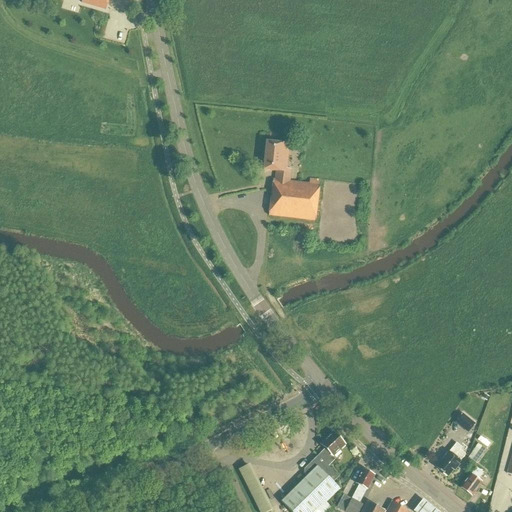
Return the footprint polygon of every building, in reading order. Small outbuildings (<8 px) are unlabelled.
[(82,0),(81,3),(106,11),(108,0),(82,0)] [(265,144),(262,171),(275,172),(274,181),(272,181),(269,217),(315,221),(319,181),(309,180),(308,186),(289,184),(290,171),(286,170),(288,146),(265,144)] [(475,424),(460,413),(455,420),(469,431),(475,424)] [(334,458),(346,446),(336,436),(330,436),(321,446),(326,450),(305,471),(305,475),(307,478),(282,503),(290,511),(319,511),(341,491),(334,484),(340,479),(329,468),(337,461),(334,458)] [(444,456),(444,458),(436,468),(447,477),(451,472),(453,474),(459,466),(457,465),(465,456),(460,452),(462,449),(456,444),(448,453),(446,454),(444,456)] [(475,463),(485,449),(477,444),(468,458),(475,463)] [(237,469),(256,511),(267,511),(270,511),(248,464),(237,469)] [(481,484),(478,481),(483,474),(476,469),(470,477),(469,476),(464,481),(466,482),(460,489),(471,497),(481,484)] [(346,511),(359,511),(363,506),(358,504),(365,489),(366,490),(373,477),(363,471),(356,485),(360,487),(352,501),(346,511)] [(435,511),(422,502),(417,507),(413,511),(435,511)] [(384,511),(367,503),(362,511),(408,511),(391,503),(386,511),(384,511)]
